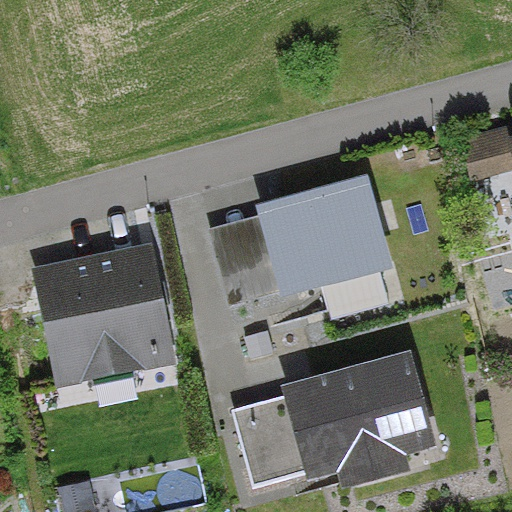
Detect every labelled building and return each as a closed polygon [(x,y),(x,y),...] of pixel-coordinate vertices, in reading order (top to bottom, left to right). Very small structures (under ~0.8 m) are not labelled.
[(471,180),(511,168),(511,142),(511,140),(508,126),(460,139),(471,180)] [(369,175),(258,206),(261,215),(282,290),(285,299),(323,289),(332,318),(389,302),(381,272),(395,268),(369,175)] [(282,290),(261,215),(209,229),(231,305),(282,290)] [(153,243),(32,267),(55,386),(176,363),(153,243)] [(268,331),(245,337),(251,359),(274,353),(268,331)] [(410,348),(282,385),(286,397),(307,471),(309,479),(338,470),(343,486),(410,466),(407,457),(439,448),(410,348)] [(307,471),(286,397),(234,412),(255,485),(307,471)] [(98,511),(91,479),(58,487),(63,511),(98,511)]
